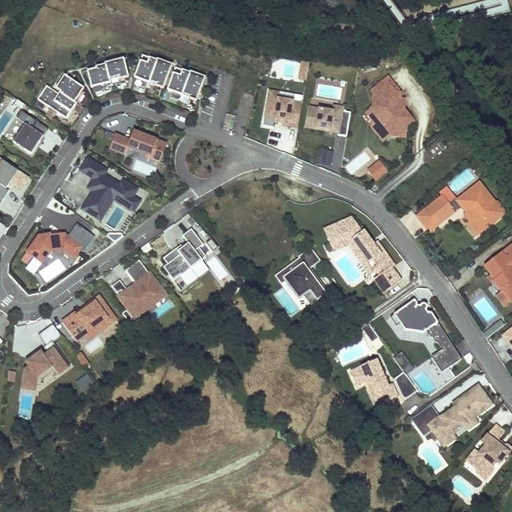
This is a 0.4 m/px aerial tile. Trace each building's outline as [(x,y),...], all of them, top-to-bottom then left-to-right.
[(157,59),(143,54),(135,76),(150,82),(150,81),(156,83),(156,85),(164,88),(173,64),(158,58),(157,59)] [(96,67),(87,70),(92,86),(111,81),(110,78),(118,76),(119,78),(129,76),(124,56),(105,61),(105,62),(96,65),(96,67)] [(190,72),(175,66),(167,89),(183,94),(183,93),(189,95),(189,97),(197,100),(205,76),(190,70),(190,72)] [(47,85),(38,98),(67,117),(77,102),(75,101),(84,87),(65,73),(56,87),(61,90),(59,93),(47,85)] [(401,92),(395,92),(385,78),(369,91),(372,94),(379,102),(378,113),(371,119),(377,126),(376,134),(383,141),(390,135),(405,137),(406,126),(413,120),(404,109),(400,112),(397,109),(404,103),(404,98),(400,98),(401,92)] [(280,93),(271,91),(266,115),(275,117),(274,121),(289,124),(289,126),(298,128),(302,103),(279,99),(280,93)] [(366,113),(371,119),(378,113),(379,102),(372,94),(366,113)] [(26,103),(17,97),(14,103),(22,109),(26,103)] [(333,112),(310,107),(306,128),(339,134),(338,136),(347,138),(351,113),(343,112),(344,109),(334,107),(333,112)] [(26,123),(13,141),(31,153),(41,140),(38,138),(40,134),(43,136),(48,128),(37,120),(32,127),(26,123)] [(115,133),(109,148),(124,154),(128,146),(147,153),(146,156),(159,162),(166,144),(134,130),(130,139),(115,133)] [(330,168),(334,152),(321,149),(317,165),(330,168)] [(29,177),(0,156),(0,196),(3,199),(9,190),(6,188),(9,184),(7,183),(11,178),(15,180),(13,183),(13,184),(21,189),(29,177)] [(94,161),(87,157),(80,170),(86,174),(94,161)] [(375,182),(388,172),(379,160),(366,170),(375,182)] [(94,161),(86,174),(94,178),(89,185),(94,188),(81,208),(93,215),(107,194),(113,198),(133,211),(139,201),(132,197),(137,189),(123,180),(120,184),(104,174),(107,169),(94,161)] [(432,203),(417,215),(429,230),(441,221),(453,211),(454,213),(462,206),(467,212),(465,214),(470,221),(468,223),(477,234),(505,212),(497,202),(496,203),(479,182),(458,199),(456,197),(448,203),(444,199),(435,207),(432,203)] [(100,220),(113,198),(107,194),(93,215),(100,220)] [(442,196),(432,203),(435,207),(444,199),(442,196)] [(350,217),(323,229),(333,251),(343,247),(341,244),(352,239),(369,262),(372,261),(373,261),(377,267),(377,268),(375,270),(378,275),(373,279),(383,293),(400,280),(391,267),(394,265),(379,244),(375,247),(373,244),(363,230),(361,232),(350,217)] [(444,225),(441,221),(429,230),(432,234),(444,225)] [(53,251),(53,250),(62,248),(74,257),(80,249),(84,251),(95,236),(77,223),(68,235),(64,233),(50,235),(50,236),(43,237),(43,234),(38,235),(21,258),(26,262),(31,255),(41,262),(49,252),(53,251)] [(167,263),(163,267),(172,279),(179,273),(180,275),(205,256),(198,247),(202,244),(191,228),(182,235),(188,243),(190,246),(185,250),(182,247),(180,245),(163,258),(167,263)] [(341,244),(343,247),(348,244),(369,274),(375,270),(377,268),(377,267),(373,261),(372,261),(369,262),(352,239),(341,244)] [(511,245),(485,266),(492,276),(493,276),(495,274),(498,279),(494,282),(495,283),(503,293),(504,292),(510,299),(511,297),(511,273),(509,270),(511,267),(511,245)] [(308,269),(320,260),(310,247),(297,256),(298,258),(274,275),(281,284),(287,279),(299,295),(304,291),(311,301),(324,291),(308,269)] [(156,284),(139,260),(125,270),(135,283),(127,290),(119,279),(111,285),(128,308),(134,304),(140,312),(158,298),(151,288),(156,284)] [(492,276),(489,278),(493,284),(495,283),(494,282),(498,279),(495,274),(493,276),(492,276)] [(156,284),(151,288),(158,298),(164,294),(156,284)] [(503,293),(498,297),(504,304),(510,299),(504,292),(503,293)] [(111,313),(98,295),(85,304),(88,307),(83,311),(82,309),(75,314),(74,312),(73,311),(60,321),(74,340),(80,335),(94,326),(97,331),(110,322),(106,317),(111,313)] [(414,299),(390,317),(396,326),(400,323),(405,329),(423,332),(428,328),(433,334),(433,336),(436,341),(438,341),(443,348),(433,355),(444,370),(463,356),(430,312),(426,311),(424,309),(425,308),(426,306),(425,305),(425,304),(423,303),(421,304),(420,304),(420,305),(416,305),(416,303),(414,299)] [(85,304),(74,312),(75,314),(82,309),(83,311),(88,307),(85,304)] [(134,304),(128,308),(134,316),(140,312),(134,304)] [(126,309),(121,312),(128,321),(132,318),(126,309)] [(111,313),(106,317),(110,322),(115,318),(111,313)] [(52,323),(37,333),(45,343),(43,345),(47,351),(43,354),(40,350),(25,361),(28,365),(24,368),(21,381),(34,384),(36,375),(53,363),(59,372),(69,364),(52,341),(61,334),(52,323)] [(371,342),(377,337),(368,324),(361,328),(371,342)] [(94,326),(80,335),(88,337),(97,331),(94,326)] [(511,329),(509,326),(501,333),(511,346),(511,329)] [(403,352),(394,357),(404,375),(413,370),(403,352)] [(84,357),(79,360),(85,368),(89,365),(84,357)] [(377,360),(352,371),(358,386),(367,381),(373,394),(379,391),(383,398),(385,403),(399,396),(393,384),(389,386),(377,360)] [(53,363),(36,375),(34,384),(38,384),(39,379),(53,369),(56,374),(59,372),(53,363)] [(88,374),(76,381),(83,393),(95,387),(88,374)] [(431,404),(410,419),(423,436),(432,430),(435,428),(439,434),(447,428),(452,434),(466,424),(469,429),(477,423),(474,418),(492,405),(478,386),(460,398),(459,399),(459,400),(459,401),(460,401),(460,402),(461,403),(459,405),(460,406),(457,408),(454,408),(454,407),(440,417),(431,404)] [(379,391),(373,394),(376,401),(383,398),(379,391)] [(496,425),(482,442),(486,445),(480,453),(476,450),(467,461),(479,471),(490,470),(493,467),(498,460),(502,463),(511,449),(511,448),(508,445),(501,446),(497,442),(500,439),(505,432),(496,425)] [(435,428),(432,430),(444,447),(455,439),(452,434),(447,428),(439,434),(435,428)] [(490,470),(479,471),(478,473),(486,479),(494,469),(493,467),(490,470)]
